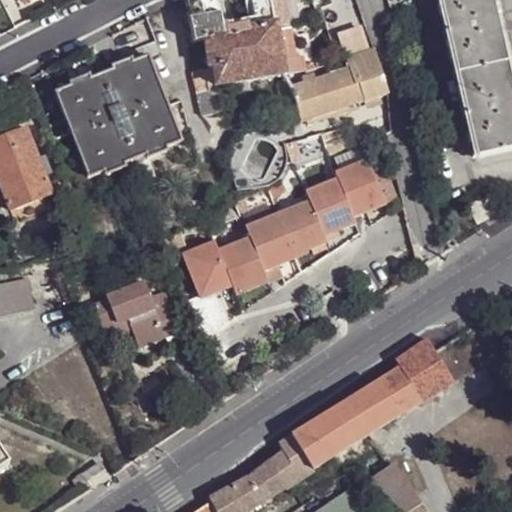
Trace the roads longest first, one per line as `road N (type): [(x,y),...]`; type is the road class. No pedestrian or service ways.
road 1 (secondary): [(511,261),(136,511)]
road 2 (residential): [(367,0),(431,247)]
road 3 (residential): [(125,0),(0,62)]
